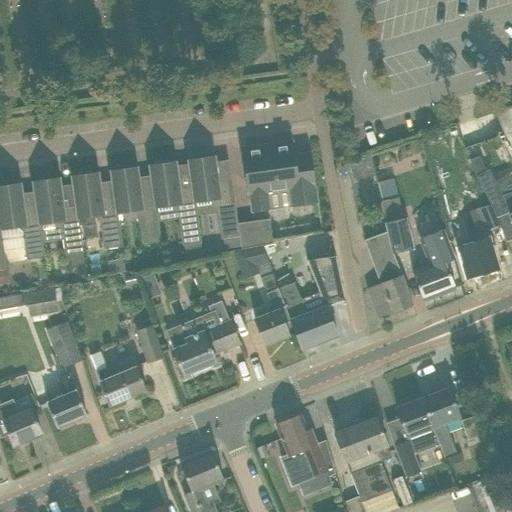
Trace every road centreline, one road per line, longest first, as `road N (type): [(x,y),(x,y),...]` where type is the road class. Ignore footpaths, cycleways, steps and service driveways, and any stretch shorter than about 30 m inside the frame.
road 1 (residential): [(318,110),(0,153)]
road 2 (residential): [(363,357),(318,110)]
road 3 (residential): [(0,509),(229,415)]
road 4 (residential): [(363,357),(511,297)]
road 5 (residential): [(229,415),(363,357)]
